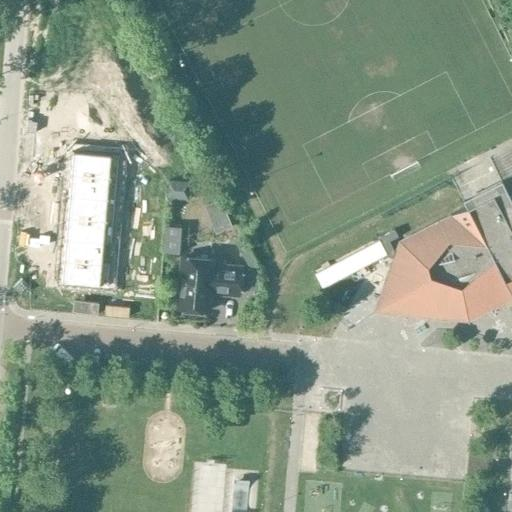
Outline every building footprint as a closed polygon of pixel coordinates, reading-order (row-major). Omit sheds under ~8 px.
[(511,147),(491,158),(491,157),(489,158),(506,190),(495,195),(494,193),(400,241),(396,251),(394,258),(375,311),(468,320),(511,297),(511,147)] [(72,150),(70,173),(110,176),(112,153),(72,150)] [(152,168),(151,179),(162,180),(163,169),(152,168)] [(70,173),(68,194),(108,197),(110,176),(70,173)] [(151,179),(150,191),(160,192),(162,180),(151,179)] [(168,180),(167,193),(183,194),(184,181),(168,180)] [(68,194),(66,216),(106,219),(108,197),(68,194)] [(221,199),(205,206),(216,233),(232,226),(221,199)] [(148,211),(147,222),(158,223),(159,212),(148,211)] [(66,216),(64,237),(104,241),(106,219),(66,216)] [(147,222),(146,234),(157,235),(158,223),(147,222)] [(166,227),(163,254),(180,256),(183,229),(166,227)] [(380,240),(316,274),(324,288),(388,254),(389,257),(394,258),(396,251),(394,250),(389,241),(398,236),(394,229),(379,237),(380,240)] [(64,237),(63,259),(102,262),(104,241),(64,237)] [(243,238),(235,242),(250,269),(258,265),(243,238)] [(144,254),(143,266),(154,266),(155,255),(144,254)] [(178,307),(209,310),(210,292),(240,295),(243,265),(213,263),(214,258),(182,256),(178,307)] [(63,259),(61,281),(100,285),(102,262),(63,259)] [(143,266),(142,277),(153,278),(154,266),(143,266)] [(247,269),(246,291),(259,291),(260,270),(247,269)] [(511,423),(501,423),(501,438),(511,437),(511,423)] [(181,458),(178,511),(210,511),(212,459),(181,458)] [(511,508),(511,485),(511,484),(511,468),(496,469),(498,509),(511,508)] [(221,474),(221,499),(237,499),(236,473),(221,474)]
